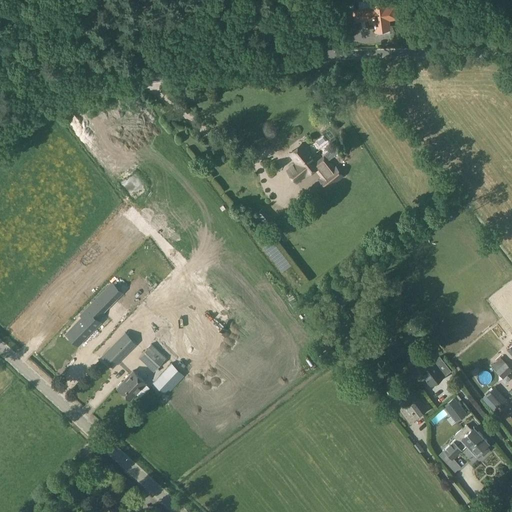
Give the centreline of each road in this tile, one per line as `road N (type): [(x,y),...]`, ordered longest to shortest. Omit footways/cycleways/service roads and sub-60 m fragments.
road 1 (unclassified): [(0,131),(73,95),(138,81),(357,54),(511,48)]
road 2 (tertiary): [(176,511),(0,350)]
